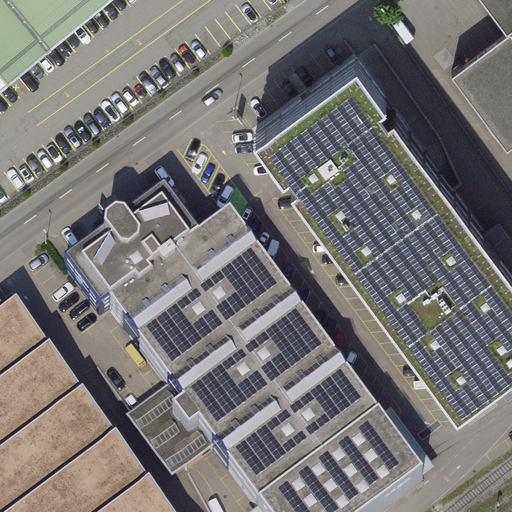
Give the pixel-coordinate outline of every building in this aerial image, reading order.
[(0,0),(0,88),(103,0),(0,0)] [(249,0),(187,44),(195,55),(273,0),(249,0)] [(511,0),(487,0),(508,28),(511,26),(511,25),(511,0)] [(247,20),(222,38),(228,46),(253,28),(247,20)] [(511,25),(511,26),(508,28),(455,69),(511,145),(511,144),(511,25)] [(511,264),(360,58),(257,132),(460,407),(511,368),(511,264)] [(112,311),(262,511),(390,511),(427,485),(231,223),(202,244),(163,193),(129,219),(126,215),(117,214),(107,221),(107,225),(107,229),(109,233),(62,268),(100,320),(112,311)] [(166,511),(13,307),(0,316),(0,511),(166,511)]
